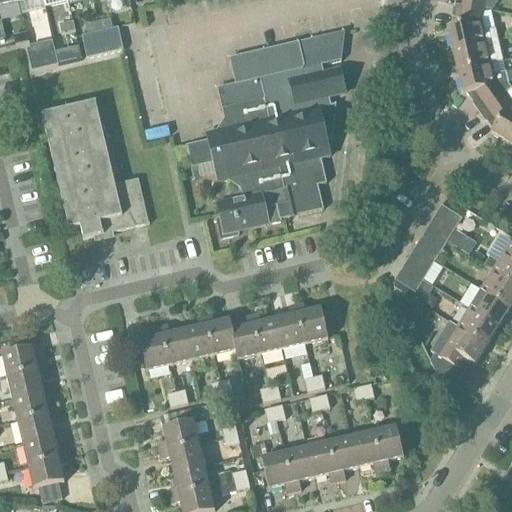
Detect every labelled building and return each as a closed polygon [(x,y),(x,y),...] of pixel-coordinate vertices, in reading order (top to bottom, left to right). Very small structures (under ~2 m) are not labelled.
[(0,0),(0,8),(19,5),(17,0),(0,0)] [(66,0),(42,0),(44,9),(68,4),(66,0)] [(484,1),(484,0),(462,0),(461,7),(482,11),(484,1)] [(446,31),(451,53),(485,45),(496,42),(494,32),(482,35),(480,24),(482,11),(461,7),(453,6),(451,19),(452,20),(450,30),(446,31)] [(97,24),(99,34),(112,31),(110,21),(97,24)] [(61,37),(75,33),(73,23),(59,27),(61,37)] [(87,37),(99,34),(97,24),(84,27),(87,37)] [(87,37),(82,38),(87,61),(124,53),(119,32),(119,29),(112,31),(99,34),(87,37)] [(326,142),(334,140),(336,106),(331,108),(322,67),(341,63),(345,33),(229,60),(234,85),(216,90),(223,121),(216,132),(216,133),(206,136),(207,144),(186,149),(191,170),(212,165),(217,186),(228,183),(229,185),(240,191),(242,200),(216,206),(220,220),(214,222),(219,243),(239,239),(238,234),(280,224),(280,222),(323,212),(317,187),(327,185),(321,160),(330,158),(326,142)] [(15,47),(28,44),(26,34),(13,37),(15,47)] [(456,74),(490,66),(501,64),(496,42),(485,45),(451,53),(456,74)] [(57,68),(52,45),(26,51),(32,74),(57,68)] [(79,50),(67,53),(70,65),(81,62),(79,50)] [(484,110),(502,98),(511,90),(511,89),(508,85),(506,74),(492,77),(490,66),(456,74),(461,96),(472,94),(484,110)] [(489,136),(509,149),(511,143),(511,109),(508,107),(502,98),(484,110),(495,126),(489,136)] [(114,188),(95,106),(96,106),(95,105),(40,118),(41,119),(68,232),(79,229),(82,242),(149,227),(149,225),(148,226),(138,182),(114,188)] [(453,233),(461,221),(440,208),(433,220),(453,233)] [(445,246),(453,233),(433,220),(425,233),(445,246)] [(441,252),(445,246),(425,233),(417,245),(438,258),(436,262),(441,265),(447,256),(441,252)] [(457,233),(450,244),(470,256),(477,245),(457,233)] [(430,271),(433,265),(436,262),(438,258),(417,245),(409,258),(430,271)] [(491,274),(511,286),(511,246),(509,245),(497,263),(491,259),(485,269),(491,274)] [(481,267),(485,260),(476,254),(471,261),(481,267)] [(439,269),(433,265),(430,271),(409,258),(401,270),(422,283),(426,276),(432,280),(439,269)] [(414,295),(422,283),(401,270),(394,282),(414,295)] [(510,311),(511,307),(511,286),(491,274),(480,292),(510,311)] [(498,330),(510,311),(480,292),(468,311),(498,330)] [(298,318),(306,349),(327,344),(320,313),(305,317),(303,308),(296,310),(298,318)] [(284,354),(306,349),(298,318),(296,310),(288,311),(290,320),(277,323),(284,354)] [(487,349),(498,330),(468,311),(456,330),(487,349)] [(235,354),(231,334),(228,325),(213,328),(211,318),(205,320),(207,330),(214,359),(235,354)] [(259,319),(252,320),(254,329),(261,359),(284,354),(277,323),(262,327),(260,318),(259,319)] [(193,364),(214,359),(207,330),(205,320),(197,322),(199,332),(186,334),(193,364)] [(254,329),(252,320),(244,322),(245,331),(231,334),(235,354),(238,365),(261,359),(254,329)] [(193,364),(186,334),(169,338),(167,329),(159,331),(162,340),(169,370),(193,364)] [(475,367),(487,349),(456,330),(451,339),(444,335),(431,355),(459,372),(465,361),(475,367)] [(145,375),(169,370),(162,340),(159,331),(152,333),(154,342),(139,346),(145,375)] [(7,380),(46,371),(44,364),(35,367),(32,351),(2,358),(7,380)] [(12,403),(43,396),(39,381),(48,379),(46,371),(7,380),(12,403)] [(314,382),(317,394),(325,392),(322,380),(314,382)] [(308,396),(317,394),(314,382),(305,384),(308,396)] [(220,386),(223,397),(232,395),(229,384),(220,386)] [(215,399),(223,397),(220,386),(212,388),(215,399)] [(363,390),(365,402),(374,400),(371,389),(363,390)] [(269,392),(272,404),(281,402),(278,390),(269,392)] [(357,404),(365,402),(363,390),(354,392),(357,404)] [(263,407),(272,404),(269,392),(260,394),(263,407)] [(176,397),(179,408),(188,406),(185,395),(176,397)] [(17,425),(57,416),(55,408),(46,410),(43,396),(12,403),(17,425)] [(171,410),(179,408),(176,397),(168,399),(171,410)] [(318,401),(321,412),(330,410),(327,399),(318,401)] [(312,414),(321,412),(318,401),(309,403),(312,414)] [(274,411),(276,423),(285,421),(283,409),(274,411)] [(267,425),(276,423),(274,411),(264,414),(267,425)] [(23,448),(53,441),(49,425),(58,423),(57,416),(17,425),(23,448)] [(159,457),(199,447),(193,424),(162,432),(166,447),(157,449),(159,457)] [(225,441),(237,438),(235,429),(223,433),(225,441)] [(373,436),(382,475),(389,474),(387,465),(403,462),(396,431),(373,436)] [(375,477),(382,475),(373,436),(350,441),(357,472),(373,469),(375,477)] [(237,438),(225,441),(227,450),(240,447),(237,438)] [(28,470),(67,460),(65,454),(56,456),(53,441),(23,448),(28,470)] [(343,476),(357,472),(350,441),(329,446),(338,486),(345,484),(343,476)] [(330,488),(338,486),(329,446),(307,452),(314,483),(328,479),(330,488)] [(173,477),(204,469),(199,447),(159,457),(161,463),(169,461),(173,477)] [(260,447),(251,449),(254,461),(263,459),(260,447)] [(298,486),(314,483),(307,452),(284,457),(293,497),(300,495),(298,486)] [(284,457),(264,461),(261,462),(268,493),(284,490),(286,498),(293,497),(284,457)] [(67,460),(28,470),(33,492),(64,485),(60,470),(68,468),(67,460)] [(170,503),(209,492),(204,469),(173,477),(176,491),(168,493),(170,503)] [(234,485),(232,477),(231,474),(218,478),(221,489),(234,485)] [(232,477),(234,485),(247,482),(245,474),(232,477)] [(249,491),(247,482),(234,485),(237,495),(249,491)] [(214,511),(209,492),(170,503),(171,508),(180,505),(181,511),(214,511)]
